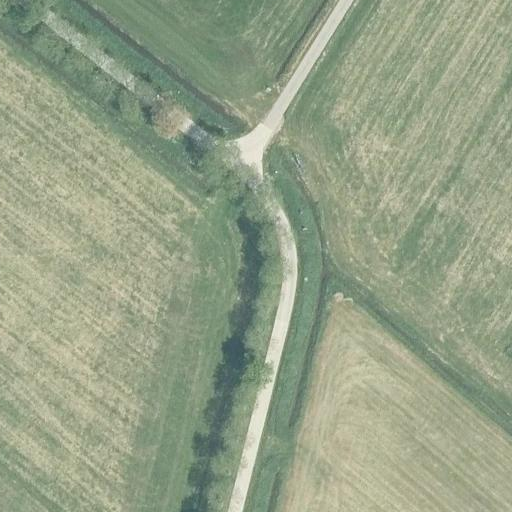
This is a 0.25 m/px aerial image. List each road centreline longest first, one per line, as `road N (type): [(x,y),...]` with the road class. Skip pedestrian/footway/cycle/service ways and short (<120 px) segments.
road 1 (unclassified): [(233,511),(287,279),(286,243),(273,211),(239,169)]
road 2 (unclassified): [(239,169),(21,0)]
road 3 (unclassified): [(239,169),(344,0)]
